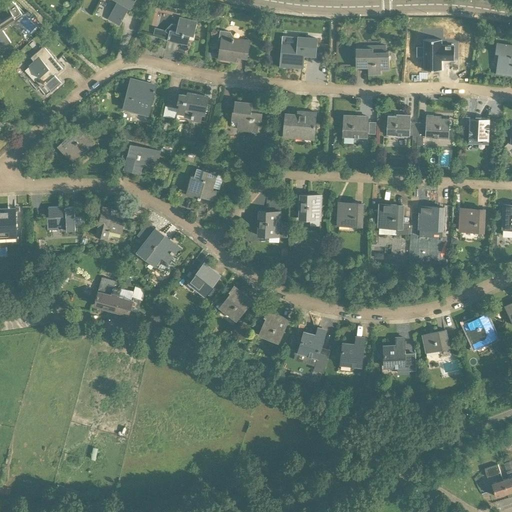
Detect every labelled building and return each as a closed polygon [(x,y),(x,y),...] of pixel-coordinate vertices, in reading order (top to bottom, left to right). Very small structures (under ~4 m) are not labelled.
[(0,28),(8,22),(22,13),(13,0),(0,9),(0,28)] [(135,0),(115,0),(117,1),(108,19),(119,25),(129,8),(131,8),(135,0)] [(168,36),(167,40),(188,45),(190,35),(194,36),(197,21),(180,17),(178,26),(171,25),(164,32),(168,36)] [(230,32),(220,30),(219,40),(222,40),(219,58),(230,60),(231,55),(247,58),(249,41),(233,38),(234,37),(230,32)] [(298,45),(283,44),(281,66),(302,67),(304,54),(315,55),(316,39),(299,37),(298,45)] [(433,74),(450,73),(450,63),(463,63),(463,48),(450,48),(450,42),(432,43),(432,51),(425,51),(426,61),(432,60),(433,74)] [(511,45),(496,43),(495,53),(502,55),(499,72),(496,72),(496,73),(511,75),(511,45)] [(32,71),(25,77),(38,91),(40,89),(46,96),(62,81),(56,75),(63,68),(44,46),(30,59),(32,61),(27,66),(32,71)] [(373,48),(356,48),(356,67),(368,67),(368,74),(381,74),(381,70),(389,70),(389,52),(373,52),(373,48)] [(130,83),(123,108),(148,114),(156,85),(144,82),(143,86),(130,83)] [(179,103),(177,117),(201,122),(203,115),(205,115),(209,97),(187,92),(186,95),(179,93),(177,103),(179,103)] [(234,110),(233,110),(231,120),(239,121),(238,127),(258,130),(259,120),(261,120),(262,112),(260,112),(261,104),(235,101),(234,110)] [(97,112),(99,109),(98,106),(95,104),(92,105),(90,108),(91,111),(94,113),(97,112)] [(286,114),(284,136),(314,139),(316,113),(308,112),(308,116),(286,114)] [(418,135),(419,123),(410,122),(411,115),(403,114),(403,116),(388,116),(387,135),(410,136),(410,135),(418,135)] [(344,117),(344,136),(366,137),(367,116),(358,116),(358,117),(344,117)] [(426,123),(419,123),(418,135),(426,136),(426,137),(449,138),(450,119),(434,118),(434,116),(427,116),(426,123)] [(475,121),(469,121),(469,143),(478,143),(479,138),(489,138),(490,119),(475,118),(475,121)] [(62,144),(59,147),(74,164),(88,151),(86,150),(94,143),(79,125),(70,133),(69,133),(66,135),(67,136),(60,142),(62,144)] [(159,151),(131,145),(125,169),(140,173),(142,161),(156,164),(159,151)] [(494,172),(489,167),(484,171),(489,176),(494,172)] [(213,191),(217,175),(204,171),(202,180),(191,177),(186,195),(201,199),(201,197),(214,201),(216,192),(213,191)] [(300,194),(299,219),(320,219),(321,195),(300,194)] [(340,202),(339,224),(362,226),(363,203),(340,202)] [(380,204),(379,226),(396,227),(396,233),(408,234),(408,224),(402,224),(402,223),(402,217),(403,205),(380,204)] [(511,204),(503,204),(502,235),(511,235),(511,204)] [(63,208),(63,206),(61,206),(48,207),(49,230),(58,230),(58,226),(61,226),(61,231),(67,231),(67,230),(75,230),(74,207),(65,207),(66,208),(63,208)] [(121,234),(126,212),(103,206),(96,234),(108,237),(109,231),(121,234)] [(421,206),(420,228),(443,229),(444,207),(421,206)] [(462,208),(461,230),(483,231),(484,209),(462,208)] [(0,242),(17,242),(15,212),(9,212),(9,209),(0,209),(0,242)] [(287,237),(287,222),(280,222),(280,212),(259,211),(258,236),(287,237)] [(181,247),(156,227),(136,252),(155,267),(162,258),(168,263),(181,247)] [(212,270),(204,263),(189,282),(205,295),(220,275),(212,269),(212,270)] [(71,278),(73,268),(63,265),(61,275),(71,278)] [(115,311),(119,297),(121,290),(114,288),(115,281),(102,278),(94,305),(115,311)] [(145,289),(136,286),(132,298),(142,301),(145,289)] [(219,293),(214,288),(208,295),(214,300),(219,293)] [(243,294),(235,288),(221,307),(236,319),(251,300),(244,294),(243,294)] [(132,301),(119,297),(115,311),(129,314),(132,301)] [(278,316),(269,312),(260,334),(278,342),(288,319),(279,315),(278,316)] [(486,314),(464,324),(475,347),(496,337),(486,314)] [(316,335),(304,332),(298,352),(317,358),(326,330),(318,328),(316,335)] [(449,347),(446,330),(423,335),(426,352),(449,347)] [(356,344),(343,343),(341,364),(361,366),(364,338),(357,337),(356,344)] [(397,345),(384,345),(384,366),(404,366),(404,338),(396,338),(397,345)] [(319,383),(323,372),(313,370),(311,380),(319,383)] [(499,450),(511,445),(511,436),(511,434),(498,439),(500,444),(497,445),(499,450)] [(331,445),(321,442),(318,452),(328,455),(331,445)] [(503,480),(507,493),(511,491),(511,470),(509,461),(503,463),(509,478),(503,480)] [(484,469),(487,477),(501,473),(498,464),(484,469)] [(507,493),(503,480),(491,483),(496,497),(507,493)] [(0,498),(5,500),(9,488),(0,485),(0,498)] [(79,494),(55,488),(52,502),(75,509),(79,494)]
